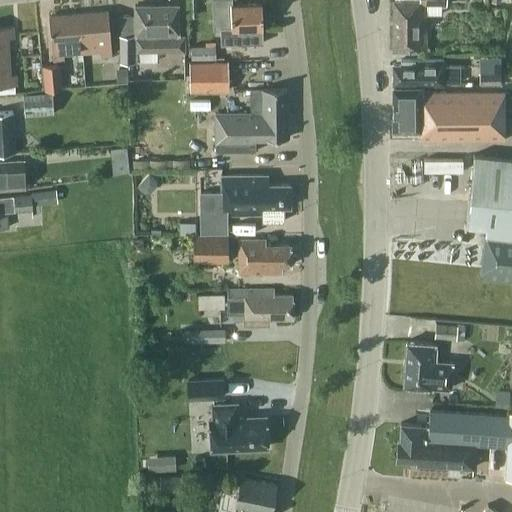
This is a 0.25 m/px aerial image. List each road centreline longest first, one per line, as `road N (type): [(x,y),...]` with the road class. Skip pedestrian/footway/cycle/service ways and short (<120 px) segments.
road 1 (residential): [(288,0),(309,215),(306,330),(281,511)]
road 2 (tertiary): [(346,511),(374,276),(374,107),(363,0)]
